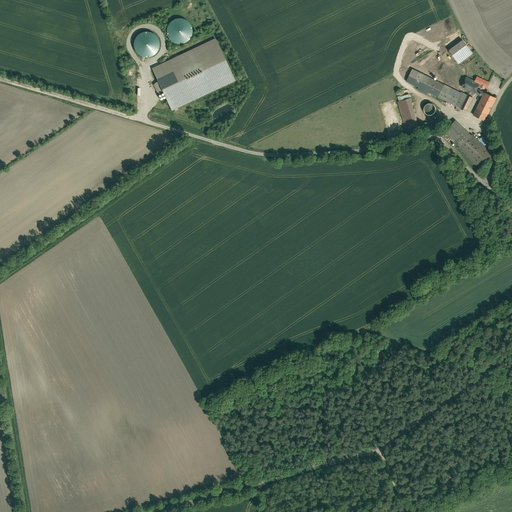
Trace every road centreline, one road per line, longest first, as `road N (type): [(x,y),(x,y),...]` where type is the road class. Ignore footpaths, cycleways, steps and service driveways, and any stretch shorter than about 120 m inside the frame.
road 1 (residential): [(511,355),(376,448),(162,511)]
road 2 (residential): [(488,191),(433,137),(386,148),(272,154),(193,136)]
road 3 (track): [(193,136),(0,76)]
road 4 (unclassified): [(488,191),(489,119),(511,78)]
